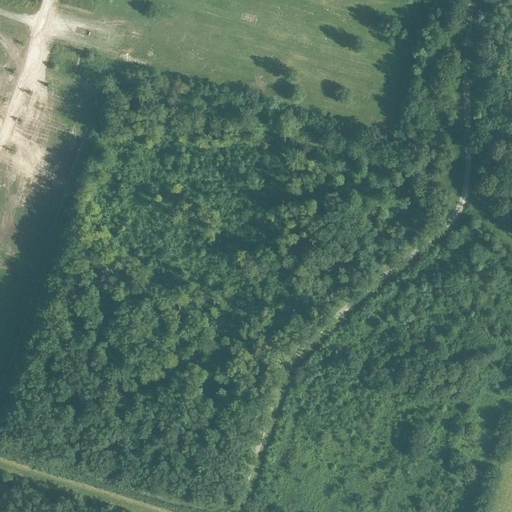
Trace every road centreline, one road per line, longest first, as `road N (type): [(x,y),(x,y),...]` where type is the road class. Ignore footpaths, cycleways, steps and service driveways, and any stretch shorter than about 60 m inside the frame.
road 1 (track): [(23,71),(443,180),(464,192)]
road 2 (track): [(167,511),(0,455)]
